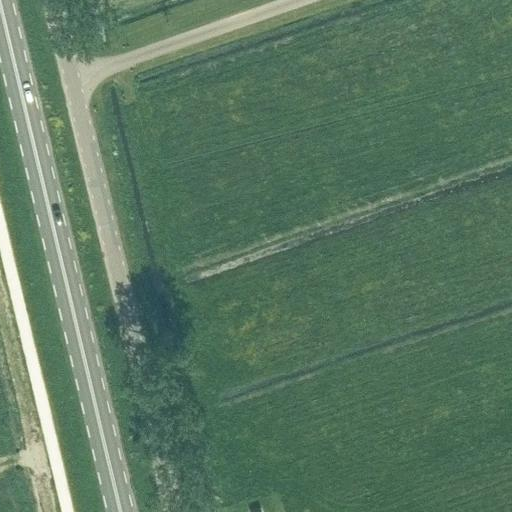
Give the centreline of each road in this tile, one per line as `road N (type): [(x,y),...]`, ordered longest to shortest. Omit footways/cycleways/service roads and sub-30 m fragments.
road 1 (unclassified): [(172,511),(49,0)]
road 2 (primary): [(118,511),(0,10)]
